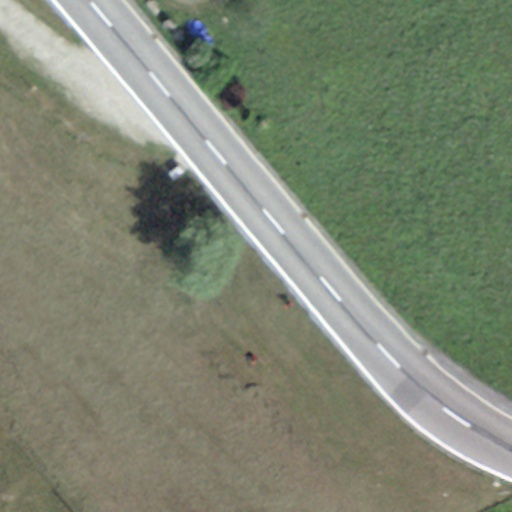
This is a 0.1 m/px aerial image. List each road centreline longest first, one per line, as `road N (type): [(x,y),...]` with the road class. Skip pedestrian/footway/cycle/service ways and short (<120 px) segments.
road 1 (tertiary): [(511,447),(464,423),(400,370),(91,0)]
road 2 (track): [(165,88),(85,76),(0,9)]
